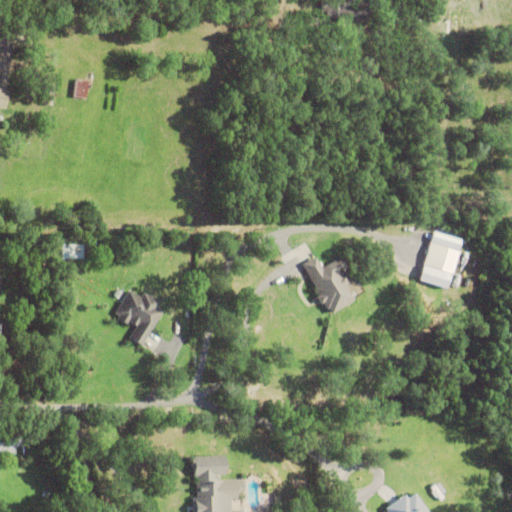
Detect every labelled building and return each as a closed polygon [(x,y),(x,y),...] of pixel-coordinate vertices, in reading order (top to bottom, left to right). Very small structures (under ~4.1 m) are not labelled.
[(326,19),(321,19),(321,1),(346,1),(346,5),(367,5),(367,24),(344,23),(344,35),(326,34),(326,19)] [(73,99),(75,81),(89,83),(87,100),(73,99)] [(43,107),(46,86),(55,87),(53,108),(43,107)] [(0,91),(9,93),(5,112),(0,111),(0,91)] [(423,269),(430,245),(448,250),(440,274),(423,269)] [(342,279),(344,278),(349,288),(345,290),(354,304),(331,318),(327,312),(326,313),(322,307),(320,309),(316,301),(319,299),(314,292),(316,291),(302,267),(315,260),(322,271),(344,258),(350,268),(340,274),(342,279)] [(447,275),(416,265),(411,279),(443,289),(447,275)] [(114,298),(118,292),(122,295),(119,301),(114,298)] [(144,296),(160,306),(157,311),(163,315),(142,349),(130,341),(136,330),(129,326),(127,328),(117,322),(120,319),(115,316),(130,293),(141,301),(144,296)] [(162,298),(166,293),(171,296),(167,301),(162,298)] [(421,303),(423,298),(431,302),(429,307),(421,303)] [(24,436),(24,450),(16,450),(16,457),(0,457),(0,430),(14,430),(14,437),(24,436)] [(42,430),(50,430),(51,456),(43,456),(42,430)] [(215,480),(215,484),(243,484),(244,497),(238,498),(238,502),(224,503),(224,511),(193,511),(193,502),(197,501),(197,485),(198,485),(198,480),(194,480),(194,467),(191,468),(191,460),(225,459),(225,480),(215,480)] [(42,495),(51,495),(51,505),(43,505),(42,495)] [(385,511),(404,499),(407,504),(414,499),(423,511),(385,511)]
